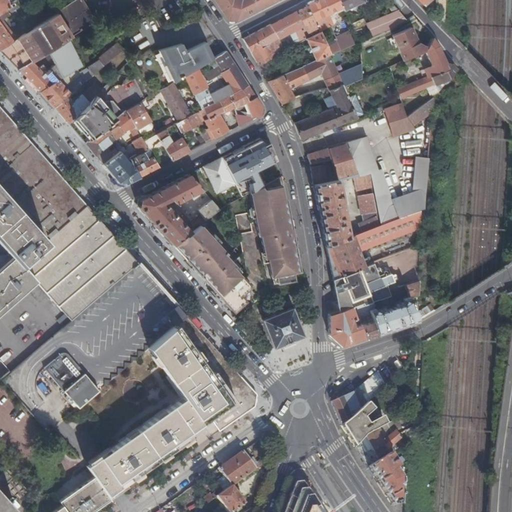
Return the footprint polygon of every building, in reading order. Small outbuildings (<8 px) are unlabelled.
[(0,0),(0,10),(4,8),(16,1),(15,0),(0,0)] [(16,39),(0,49),(0,51),(19,71),(32,62),(47,52),(68,39),(96,22),(81,0),(75,0),(55,13),(56,14),(16,39)] [(236,20),(276,0),(214,0),(228,19),(236,20)] [(344,10),(339,0),(318,0),(306,6),(306,7),(315,25),(324,20),(322,16),(338,9),(340,13),(344,12),(344,10)] [(364,1),(364,0),(339,0),(344,10),(364,1)] [(435,18),(439,22),(444,22),(444,0),(436,0),(437,4),(435,4),(435,18)] [(368,29),(371,37),(394,28),(406,20),(399,11),(392,3),(388,7),(394,14),(388,19),(368,29)] [(315,25),(306,7),(296,12),(307,33),(316,28),(315,25)] [(4,8),(0,10),(0,49),(16,39),(1,20),(9,16),(4,8)] [(307,33),(296,12),(270,25),(277,38),(285,34),(287,36),(289,35),(288,33),(294,29),(300,42),(305,39),(309,37),(307,33)] [(204,41),(213,37),(199,14),(189,21),(194,30),(178,40),(180,43),(185,51),(204,41)] [(277,38),(270,25),(269,25),(243,39),(257,65),(270,58),(262,47),(272,41),(277,38)] [(425,52),(426,49),(418,43),(410,28),(392,36),(403,62),(425,52)] [(162,48),(173,45),(168,35),(164,38),(159,31),(148,35),(157,50),(162,48)] [(315,35),(309,37),(305,39),(315,60),(329,54),(319,33),(315,35)] [(343,48),(354,43),(350,34),(335,39),(340,49),(343,48)] [(68,39),(47,52),(61,79),(71,73),(82,67),(81,64),(73,49),(68,39)] [(448,69),(446,65),(437,46),(431,39),(426,49),(425,52),(431,67),(420,71),(424,80),(427,87),(430,86),(433,84),(430,77),(448,69)] [(209,61),(213,59),(205,42),(204,41),(185,51),(180,43),(173,45),(162,48),(157,50),(153,52),(151,48),(131,60),(149,96),(160,90),(172,83),(184,76),(197,68),(209,61)] [(278,54),(272,41),(262,47),(270,58),(278,54)] [(53,84),(39,92),(54,107),(65,98),(121,52),(120,50),(117,44),(97,59),(78,72),(80,75),(65,87),(68,90),(66,92),(60,85),(72,75),(71,73),(61,79),(53,84)] [(78,46),(73,49),(81,64),(86,61),(78,46)] [(124,48),(120,50),(121,52),(126,62),(130,60),(124,48)] [(329,54),(331,59),(345,53),(343,48),(340,49),(329,54)] [(231,59),(225,51),(213,59),(209,61),(213,69),(219,65),(221,65),(231,59)] [(343,87),(362,79),(361,63),(337,73),(331,59),(329,54),(315,60),(300,67),(296,69),(267,81),(281,103),(289,99),(298,95),(293,87),(320,73),(327,88),(328,90),(342,85),(343,87)] [(234,65),(231,59),(221,65),(219,65),(213,69),(201,76),(204,83),(207,81),(219,74),(234,65)] [(32,62),(19,71),(35,87),(39,92),(53,84),(44,75),(47,74),(42,68),(39,71),(32,62)] [(447,79),(455,70),(449,63),(446,65),(448,69),(430,77),(433,84),(435,84),(447,79)] [(234,65),(219,74),(225,82),(240,73),(234,65)] [(201,76),(197,68),(184,76),(187,84),(201,76)] [(247,85),(240,73),(225,82),(227,85),(213,93),(211,91),(209,92),(214,103),(229,95),(247,85)] [(204,83),(201,76),(187,84),(193,95),(202,110),(204,109),(214,103),(209,92),(206,87),(204,83)] [(422,82),(398,92),(400,99),(424,88),(422,82)] [(70,104),(59,113),(68,123),(80,113),(95,95),(101,90),(95,83),(70,104)] [(176,90),(172,83),(160,90),(164,97),(176,91),(176,90)] [(262,109),(247,85),(229,95),(234,108),(234,109),(244,100),(250,116),(258,116),(259,116),(262,109)] [(297,121),(293,123),(296,128),(300,140),(322,131),(324,135),(332,132),(331,128),(357,118),(348,98),(343,87),(342,85),(328,90),(327,88),(318,90),(327,110),(304,119),(301,112),(294,115),(297,121)] [(164,97),(178,122),(190,116),(181,101),(176,91),(164,97)] [(68,123),(84,143),(104,126),(121,112),(111,100),(104,100),(101,103),(95,95),(80,113),(68,123)] [(229,95),(214,103),(204,109),(207,118),(217,113),(218,113),(234,108),(229,95)] [(355,95),(348,98),(357,118),(364,114),(355,95)] [(413,109),(420,101),(414,96),(407,104),(413,109)] [(430,111),(431,97),(406,115),(411,125),(430,111)] [(65,98),(54,107),(59,113),(70,104),(65,98)] [(146,106),(143,100),(138,103),(142,109),(146,106)] [(138,103),(124,110),(135,129),(149,121),(142,109),(138,103)] [(384,110),(388,121),(399,117),(406,115),(402,104),(384,110)] [(0,241),(13,257),(0,267),(0,309),(34,280),(70,321),(138,262),(99,220),(66,184),(0,108),(0,241)] [(142,152),(147,149),(142,142),(139,136),(135,129),(124,110),(121,112),(104,126),(115,139),(128,128),(135,139),(132,141),(132,142),(139,154),(142,152)] [(196,124),(198,127),(202,124),(195,113),(190,116),(178,122),(175,124),(180,133),(196,124)] [(228,131),(218,113),(217,113),(207,118),(203,120),(207,128),(205,129),(209,135),(211,134),(214,139),(228,131)] [(238,127),(258,116),(250,116),(236,115),(235,122),(238,127)] [(411,125),(406,115),(399,117),(404,131),(412,127),(411,125)] [(392,135),(404,131),(399,117),(388,121),(392,135)] [(152,126),(149,121),(135,129),(139,136),(152,129),(152,126)] [(101,155),(105,161),(122,148),(115,139),(104,126),(84,143),(94,155),(112,141),(115,146),(111,149),(110,149),(101,155)] [(170,161),(182,155),(174,141),(173,140),(171,142),(164,130),(156,135),(162,145),(170,161)] [(206,143),(210,140),(205,132),(200,134),(204,139),(206,143)] [(268,134),(231,152),(241,172),(250,167),(253,172),(254,172),(276,160),(284,156),(281,150),(282,149),(277,137),(268,134)] [(149,152),(162,145),(156,135),(142,142),(147,149),(149,152)] [(182,155),(189,151),(181,137),(174,141),(182,155)] [(366,137),(344,143),(349,157),(371,150),(366,137)] [(344,143),(328,148),(331,160),(337,179),(342,178),(353,176),(355,176),(349,157),(344,143)] [(124,184),(138,177),(130,162),(125,163),(119,154),(122,154),(125,151),(123,147),(122,148),(105,161),(102,164),(116,182),(124,184)] [(328,148),(306,155),(309,163),(331,160),(328,148)] [(371,150),(349,157),(355,176),(369,173),(378,171),(371,150)] [(140,163),(146,160),(142,152),(139,154),(136,155),(140,163)] [(231,152),(221,157),(232,177),(241,172),(231,152)] [(138,177),(158,167),(151,154),(148,156),(150,158),(146,160),(140,163),(136,155),(129,159),(130,162),(138,177)] [(221,157),(202,167),(216,193),(235,183),(232,177),(221,157)] [(376,210),(379,225),(419,210),(422,209),(423,193),(426,158),(415,158),(412,197),(388,206),(382,171),(378,171),(369,173),(372,187),(373,193),(376,210)] [(323,164),(310,166),(312,183),(313,184),(326,181),(323,164)] [(242,197),(243,197),(251,192),(261,187),(259,182),(254,172),(253,172),(250,167),(241,172),(232,177),(235,183),(242,197)] [(355,190),(372,187),(369,173),(355,176),(353,176),(355,190)] [(188,174),(161,188),(171,199),(174,203),(202,189),(188,174)] [(261,187),(251,192),(265,219),(273,214),(269,205),(284,199),(280,178),(269,181),(271,188),(263,190),(261,187)] [(326,181),(313,184),(318,210),(319,210),(331,207),(331,208),(333,208),(333,207),(342,205),(342,204),(346,203),(345,195),(342,194),(340,195),(340,190),(341,189),(343,187),(342,178),(337,179),(326,181)] [(161,188),(154,191),(164,202),(171,199),(161,188)] [(164,202),(154,191),(138,199),(137,206),(172,245),(203,223),(221,210),(212,200),(197,209),(200,214),(186,225),(164,202)] [(203,223),(172,245),(237,316),(262,293),(301,285),(284,199),(269,205),(273,214),(265,219),(251,192),(243,197),(252,241),(225,246),(203,223)] [(358,223),(361,232),(379,225),(376,210),(373,193),(357,197),(362,222),(358,223)] [(319,210),(318,210),(320,220),(323,220),(331,218),(333,217),(333,218),(344,216),(342,205),(333,207),(333,208),(331,208),(331,207),(319,210)] [(348,237),(325,246),(326,254),(332,278),(365,266),(359,251),(419,228),(419,210),(379,225),(361,232),(348,237)] [(323,220),(320,220),(325,246),(348,237),(346,226),(348,225),(348,222),(345,222),(344,216),(333,218),(333,217),(331,218),(323,220)] [(0,241),(0,267),(13,257),(0,241)] [(186,315),(138,262),(70,321),(53,335),(31,354),(56,383),(77,407),(96,391),(148,347),(186,315)] [(332,278),(338,312),(352,307),(355,305),(361,304),(362,305),(374,302),(389,296),(384,285),(381,286),(378,278),(381,278),(381,277),(378,268),(374,270),(372,263),(365,266),(332,278)] [(342,347),(417,321),(409,297),(417,294),(418,279),(402,285),(404,291),(406,290),(408,296),(402,298),(401,302),(394,304),(395,306),(386,309),(385,306),(383,307),(383,308),(378,310),(374,308),(374,304),(374,302),(362,305),(361,304),(355,305),(360,318),(364,317),(364,324),(362,324),(358,326),(357,323),(353,324),(352,322),(357,321),(352,307),(338,312),(328,315),(328,335),(342,347)] [(292,308),(261,320),(272,345),(273,348),(303,336),(297,320),(292,308)] [(207,340),(186,315),(148,347),(182,396),(85,464),(92,475),(106,494),(192,434),(189,430),(209,417),(219,431),(249,410),(255,406),(255,394),(231,366),(207,340)] [(10,378),(7,375),(1,380),(3,384),(10,378)] [(360,410),(362,408),(354,390),(352,392),(360,410)] [(331,401),(341,425),(352,417),(360,410),(352,392),(331,401)] [(363,412),(366,416),(373,409),(367,403),(362,408),(360,410),(352,417),(341,425),(347,435),(351,432),(352,433),(359,429),(358,426),(354,419),(363,412)] [(409,426),(410,411),(385,424),(390,434),(383,439),(378,428),(364,435),(354,446),(367,467),(378,460),(378,458),(387,450),(400,439),(396,433),(409,426)] [(347,435),(354,446),(364,435),(378,428),(385,424),(382,417),(367,424),(363,418),(366,416),(363,412),(354,419),(358,426),(359,429),(352,433),(351,432),(347,435)] [(390,434),(385,424),(378,428),(383,439),(390,434)] [(378,460),(389,453),(387,450),(378,458),(378,460)] [(254,469),(241,451),(217,468),(223,476),(231,486),(254,469)] [(367,467),(392,506),(399,504),(401,478),(400,478),(398,476),(399,475),(400,474),(398,472),(397,473),(395,471),(397,469),(399,469),(397,466),(403,462),(400,457),(394,461),(389,453),(378,460),(367,467)] [(106,494),(92,475),(57,499),(60,503),(66,511),(87,511),(108,498),(106,494)] [(231,486),(223,476),(216,481),(224,491),(231,486)] [(278,511),(293,511),(305,485),(293,480),(278,511)] [(230,511),(243,503),(231,486),(224,491),(216,496),(227,511),(230,511)] [(203,498),(207,503),(215,497),(213,494),(211,495),(209,493),(203,498)] [(0,496),(0,511),(14,511),(0,496)] [(66,511),(60,503),(46,511),(66,511)]
